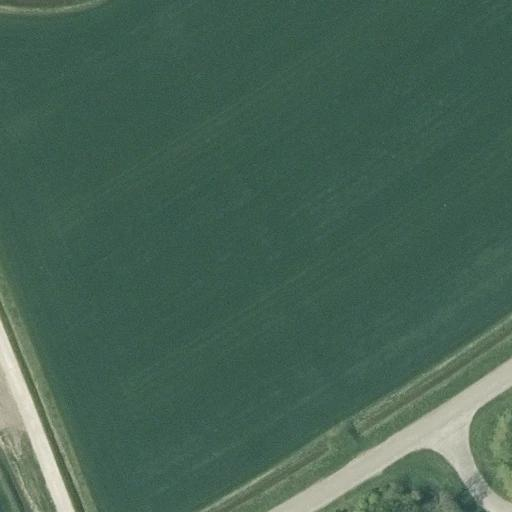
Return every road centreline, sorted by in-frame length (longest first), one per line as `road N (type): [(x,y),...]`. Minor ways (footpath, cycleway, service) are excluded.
road 1 (tertiary): [(293,511),(511,374)]
road 2 (track): [(63,511),(0,344)]
